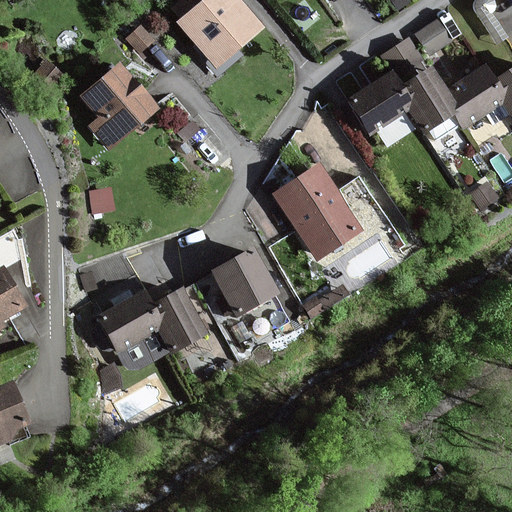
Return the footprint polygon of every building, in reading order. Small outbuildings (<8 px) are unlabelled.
[(215,66),(259,27),(235,0),(182,0),(172,9),(182,20),(177,24),(215,66)] [(449,40),(436,22),(416,35),(429,54),(449,40)] [(125,39),(139,55),(154,41),(140,26),(125,39)] [(419,58),(407,41),(385,55),(397,73),(419,58)] [(118,66),(82,97),(100,118),(90,126),(109,147),(154,108),(118,66)] [(484,68),(443,93),(454,111),(463,126),(505,100),(493,82),(484,68)] [(511,70),(493,82),(505,100),(511,111),(511,70)] [(425,130),(454,111),(443,93),(429,71),(400,89),(410,106),(425,130)] [(369,132),(410,106),(400,89),(391,75),(349,101),(369,132)] [(318,170),(278,196),(319,256),(359,230),(318,170)] [(251,252),(214,272),(237,314),(275,293),(251,252)] [(0,318),(23,306),(4,271),(0,272),(0,327),(1,327),(0,324),(0,318)] [(203,334),(180,292),(150,308),(161,328),(173,351),(203,334)] [(117,352),(161,328),(150,308),(142,294),(99,318),(117,352)] [(0,434),(25,424),(11,387),(0,391),(0,434)]
